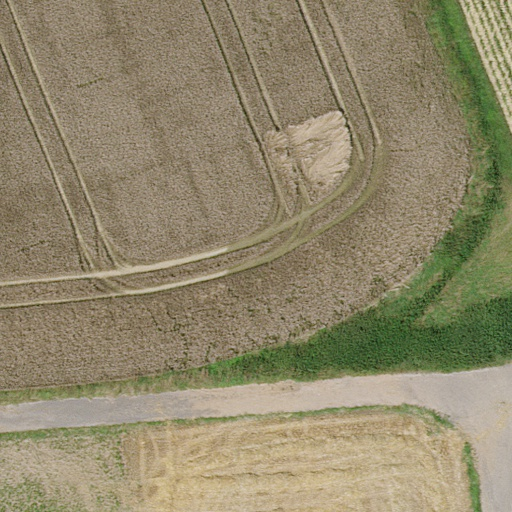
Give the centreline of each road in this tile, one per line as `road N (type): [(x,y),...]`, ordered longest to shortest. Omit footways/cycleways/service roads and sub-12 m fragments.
road 1 (track): [(0,405),(419,374),(488,403)]
road 2 (track): [(511,387),(488,403),(503,511)]
